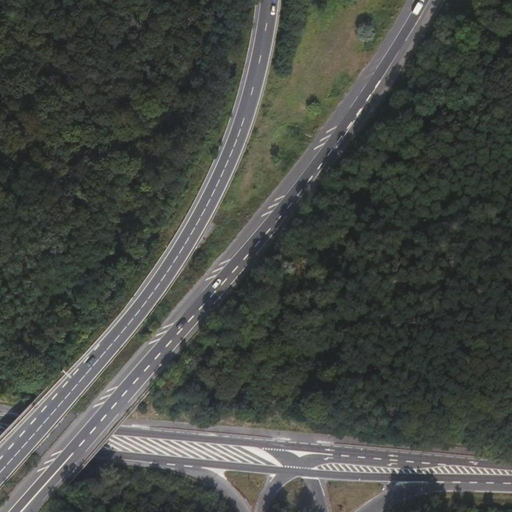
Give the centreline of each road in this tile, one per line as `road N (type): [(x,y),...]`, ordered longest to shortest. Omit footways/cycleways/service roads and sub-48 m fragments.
road 1 (trunk): [(43,482),(260,238),(362,108),(425,0)]
road 2 (trunk): [(270,0),(246,109),(199,219),(138,312),(0,473)]
road 3 (secondary): [(271,445),(0,420)]
road 4 (secondary): [(0,443),(191,462)]
road 5 (secondary): [(511,466),(353,452)]
road 6 (secondary): [(299,470),(440,478)]
